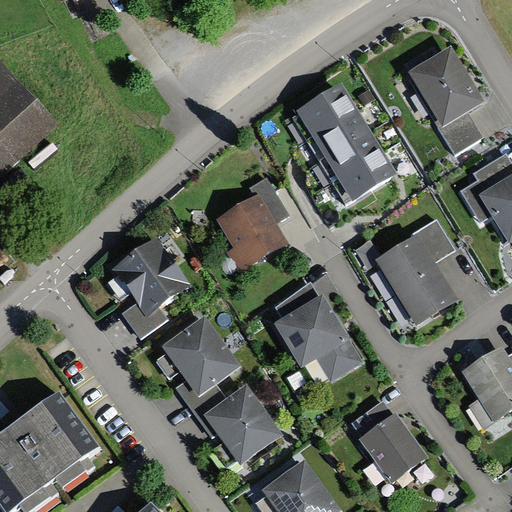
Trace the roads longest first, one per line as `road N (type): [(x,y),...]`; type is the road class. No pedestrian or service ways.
road 1 (residential): [(48,278),(181,160),(329,44),(401,0)]
road 2 (residential): [(48,278),(212,511)]
road 3 (residential): [(404,370),(502,511)]
road 4 (residential): [(331,256),(404,370)]
road 5 (residential): [(511,299),(404,370)]
